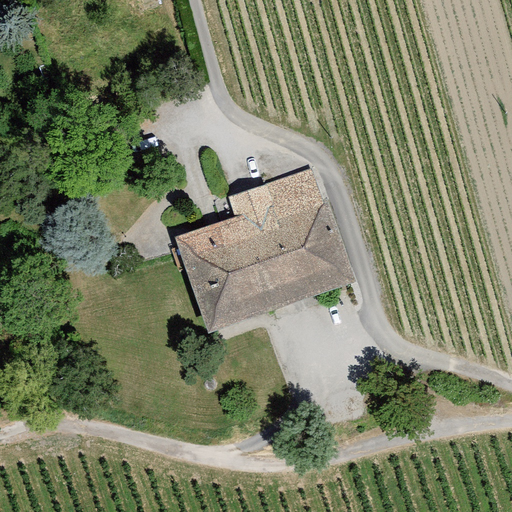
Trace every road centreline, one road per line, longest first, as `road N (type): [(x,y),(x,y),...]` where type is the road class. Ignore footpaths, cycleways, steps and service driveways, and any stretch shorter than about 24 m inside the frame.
road 1 (residential): [(193,0),(226,105),(327,166),(382,333),(410,352),(511,384)]
road 2 (residential): [(511,420),(262,465),(62,424),(0,435)]
